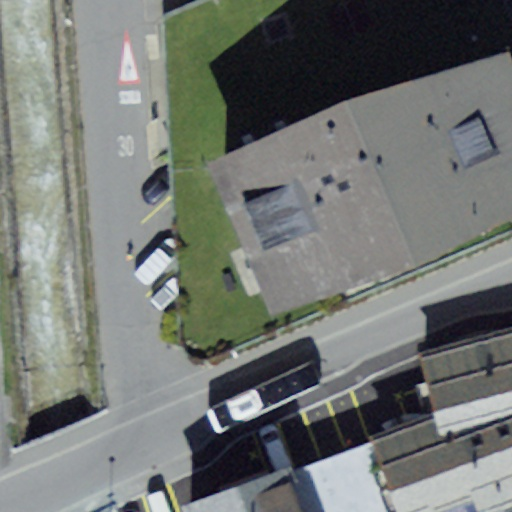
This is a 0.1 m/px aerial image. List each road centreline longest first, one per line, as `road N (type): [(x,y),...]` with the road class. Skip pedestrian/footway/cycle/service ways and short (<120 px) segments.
road 1 (residential): [(149,438),(131,360),(110,0)]
road 2 (residential): [(149,438),(402,323),(511,283)]
road 3 (residential): [(0,504),(149,438)]
